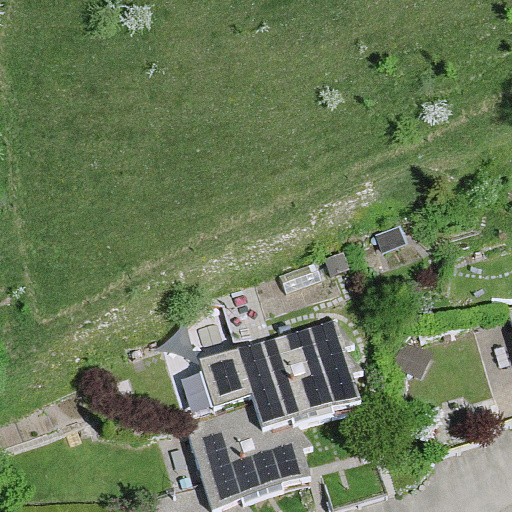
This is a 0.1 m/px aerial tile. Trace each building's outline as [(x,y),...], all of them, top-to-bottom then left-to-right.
[(501,423),(511,419),(511,332),(509,321),(473,332),(493,398),(501,423)] [(332,327),(202,365),(215,412),(252,401),(261,431),(292,422),(295,430),(333,419),(331,412),(355,404),(332,327)] [(501,423),(493,398),(488,400),(432,418),(443,453),(492,436),(489,427),(496,424),(501,423)] [(252,401),(215,412),(186,423),(206,485),(213,508),(240,496),(282,482),(310,477),(301,449),(312,446),(295,430),(292,422),(261,431),(252,401)] [(376,461),(322,476),(332,511),(386,497),(376,461)] [(206,485),(137,506),(138,511),(251,511),(240,496),(213,508),(206,485)]
